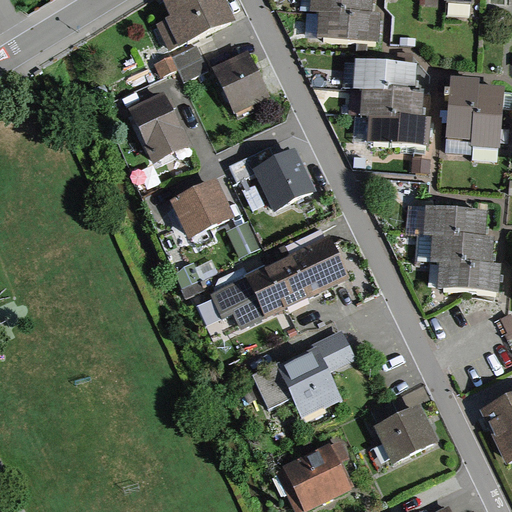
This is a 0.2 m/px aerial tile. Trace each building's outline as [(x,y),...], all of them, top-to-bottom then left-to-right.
[(161,0),(171,20),(157,27),(170,56),(237,25),(225,0),(161,0)] [(373,0),(311,0),(310,16),(319,17),(346,20),(347,15),(372,17),(373,0)] [(382,17),(372,17),(347,15),(346,20),(319,17),(317,40),(379,45),(382,17)] [(198,48),(156,67),(162,79),(178,72),(184,84),(209,73),(198,48)] [(248,53),(212,70),(234,117),(271,100),(248,53)] [(354,93),(362,94),(391,97),(392,90),(415,92),(417,68),(356,63),(354,93)] [(447,142),(472,144),(474,116),(477,116),(479,90),(479,82),(452,80),(447,142)] [(424,93),(415,92),(392,90),(391,97),(362,94),(359,120),(369,120),(396,122),(396,118),(422,120),(424,93)] [(504,92),(479,90),(477,116),(474,116),(472,144),(471,150),(501,153),(502,145),(507,145),(508,131),(502,131),(503,111),(511,111),(511,95),(504,95),(504,92)] [(165,96),(128,114),(153,166),(190,149),(165,96)] [(432,121),(422,120),(396,118),(396,122),(369,120),(367,145),(430,150),(432,121)] [(227,171),(234,186),(256,176),(275,216),(319,195),(297,150),(276,161),(270,150),(227,171)] [(433,161),(413,159),(412,174),(431,176),(433,161)] [(217,182),(171,204),(190,243),(236,221),(217,182)] [(423,239),(432,239),(459,242),(459,236),(486,239),(488,215),(426,210),(423,239)] [(226,233),(240,261),(261,250),(248,223),(226,233)] [(283,246),(261,256),(288,311),(311,301),(352,281),(331,236),(327,238),(324,232),(285,250),(283,246)] [(495,240),(486,239),(459,236),(459,242),(432,239),(430,265),(439,266),(466,268),(466,264),(493,266),(495,240)] [(266,322),(288,311),(261,256),(220,275),(213,291),(215,295),(211,297),(213,302),(197,309),(217,347),(266,322)] [(503,268),(493,266),(466,264),(466,268),(439,266),(436,291),(501,297),(503,268)] [(318,348),(253,380),(270,414),(291,403),(301,423),(344,402),(331,374),(354,363),(340,334),(317,345),(318,348)] [(511,400),(484,414),(509,466),(511,464),(511,400)] [(423,406),(375,428),(395,470),(443,447),(423,406)] [(339,443),(279,471),(298,511),(304,511),(349,491),(338,469),(349,464),(339,443)] [(451,511),(447,503),(428,511),(451,511)]
